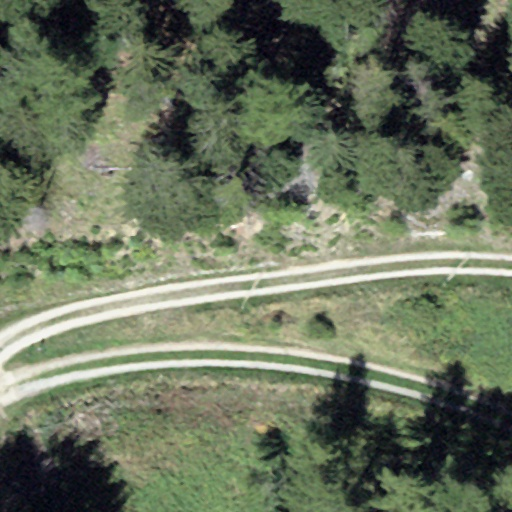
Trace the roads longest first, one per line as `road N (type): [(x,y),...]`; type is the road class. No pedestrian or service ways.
road 1 (track): [(511,421),(404,381),(255,356),(163,354),(0,389)]
road 2 (track): [(511,264),(325,271),(102,308),(28,330),(0,348)]
